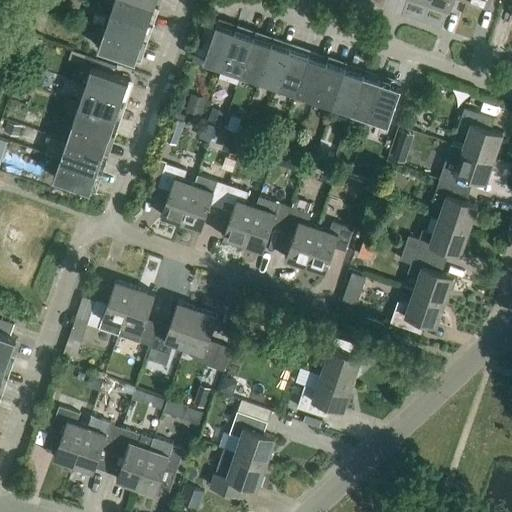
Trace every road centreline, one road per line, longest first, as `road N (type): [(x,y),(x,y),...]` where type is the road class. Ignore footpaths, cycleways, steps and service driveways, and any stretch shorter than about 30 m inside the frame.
road 1 (residential): [(249,0),(511,92)]
road 2 (residential): [(0,472),(80,243),(107,225)]
road 3 (unclassified): [(511,337),(471,358),(306,511)]
road 4 (residential): [(107,225),(187,0)]
road 5 (residential): [(326,302),(107,225)]
